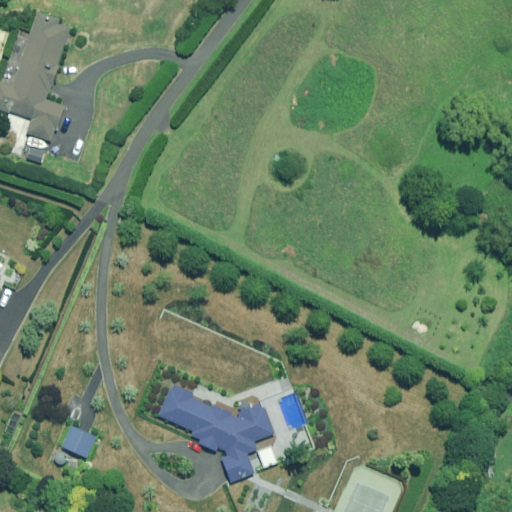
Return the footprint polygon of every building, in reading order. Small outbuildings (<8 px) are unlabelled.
[(58,19),(39,13),(17,86),(0,80),(0,109),(33,119),(28,135),(53,143),(64,107),(49,103),(72,29),(57,24),(58,19)] [(46,154),(32,150),(29,161),(43,165),(46,154)] [(198,456),(213,464),(221,449),(226,451),(229,457),(222,459),(232,484),(255,475),(248,455),(258,451),(255,443),(276,435),(264,404),(239,414),(216,403),(213,409),(196,401),(198,396),(175,385),(160,417),(193,432),(190,438),(204,445),(198,456)] [(98,440),(71,427),(62,448),(88,460),(98,440)] [(279,464),(272,447),(258,453),(265,470),(279,464)]
